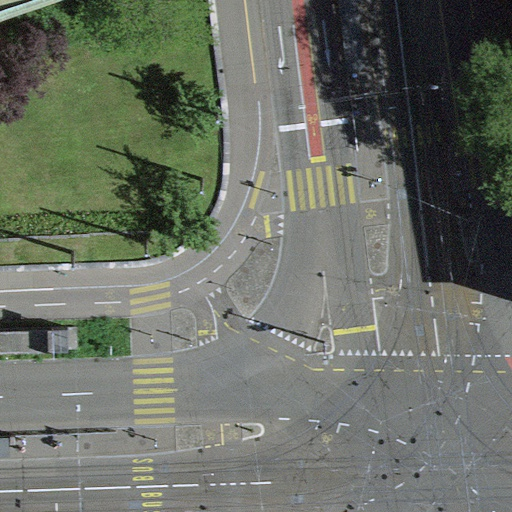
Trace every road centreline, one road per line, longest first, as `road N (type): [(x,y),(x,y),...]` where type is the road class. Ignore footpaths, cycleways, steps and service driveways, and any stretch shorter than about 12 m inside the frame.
road 1 (motorway): [(511,398),(0,406)]
road 2 (primary): [(511,297),(464,0)]
road 3 (primary): [(304,0),(337,247)]
road 4 (primary): [(220,390),(0,397)]
road 5 (primary): [(337,247),(293,340),(220,390)]
road 6 (primary): [(511,394),(359,391)]
road 7 (primary): [(337,247),(359,391)]
road 8 (primary): [(359,391),(220,390)]
road 9 (primary): [(359,391),(377,511)]
